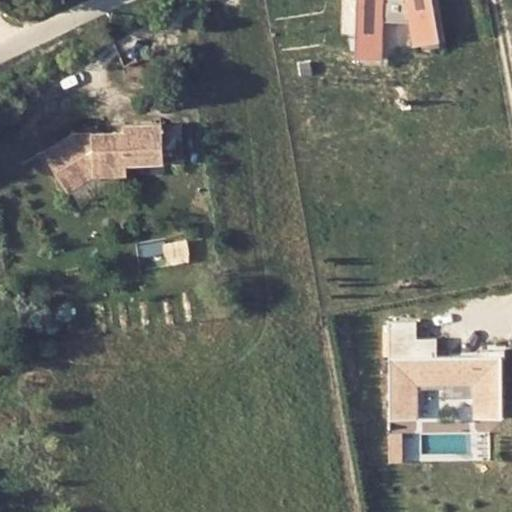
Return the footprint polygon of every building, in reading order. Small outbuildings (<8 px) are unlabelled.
[(365,0),(365,57),(392,57),(392,21),(417,22),(417,42),(442,43),(442,0),(365,0)] [(178,115),(158,117),(161,153),(181,151),(178,115)] [(122,125),(72,129),(42,147),(65,185),(93,170),(125,167),(124,156),(161,153),(158,117),(122,119),(122,125)] [(432,350),(431,335),(415,336),(414,316),(382,318),(385,353),(432,350)] [(382,353),(382,417),(413,417),(413,383),(446,383),(446,417),(495,417),(494,353),(382,353)] [(441,398),(440,384),(414,386),(416,417),(432,416),(431,399),(441,398)]
